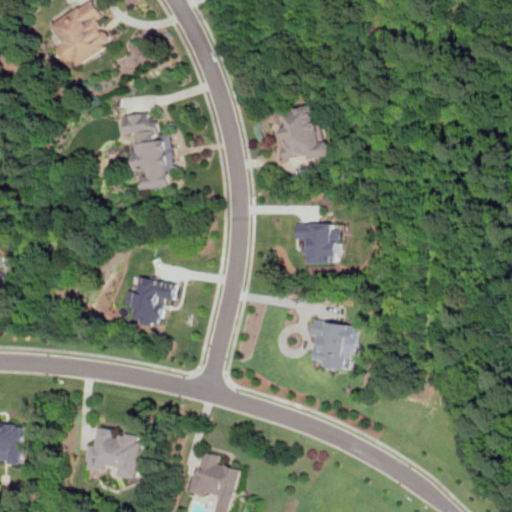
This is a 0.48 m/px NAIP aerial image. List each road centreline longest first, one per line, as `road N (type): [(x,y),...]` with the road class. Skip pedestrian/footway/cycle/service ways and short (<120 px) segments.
road 1 (residential): [(0,359),(119,372),(307,422),(388,462),(456,511)]
road 2 (residential): [(212,392),(238,273),(240,190),(229,118),(180,0)]
